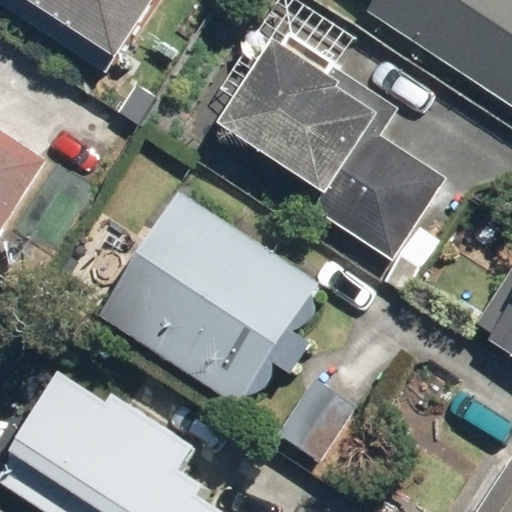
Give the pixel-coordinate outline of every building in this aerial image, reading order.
[(0,0),(117,74),(129,55),(140,62),(179,0),(0,0)] [(511,0),(391,0),(379,19),(511,104),(511,0)] [(326,210),(404,261),(457,179),(392,137),(410,109),(347,69),(351,64),(304,34),(239,127),(337,194),(326,210)] [(0,249),(0,250),(56,162),(0,126),(0,105),(2,102),(0,101),(0,249)] [(338,287),(196,201),(120,325),(263,411),(338,287)] [(511,329),(502,343),(511,349),(511,329)] [(368,406),(323,379),(288,438),(333,465),(368,406)] [(67,383),(2,485),(45,511),(221,511),(213,507),(219,497),(195,482),(210,459),(122,403),(115,413),(67,383)] [(511,511),(511,477),(489,511),(511,511)] [(355,511),(314,487),(298,511),(355,511)]
